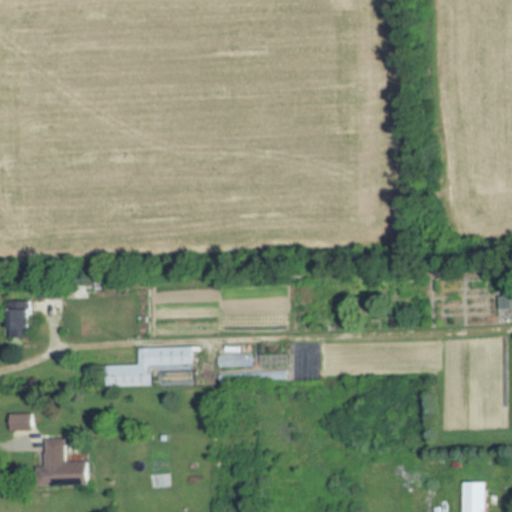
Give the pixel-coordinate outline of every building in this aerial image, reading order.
[(501,307),(511,307),(511,283),(501,284),(501,307)] [(12,338),(35,338),(35,303),(12,303),(12,338)] [(154,385),(153,369),(194,368),(193,347),(139,348),(139,364),(107,365),(107,386),(154,385)] [(34,414),(12,414),(12,429),(34,429),(34,414)] [(88,484),(88,436),(47,436),(47,485),(88,484)] [(490,511),(490,480),(465,480),(465,511),(490,511)]
